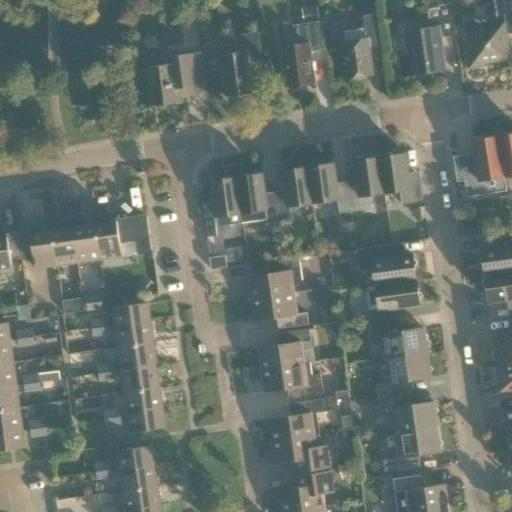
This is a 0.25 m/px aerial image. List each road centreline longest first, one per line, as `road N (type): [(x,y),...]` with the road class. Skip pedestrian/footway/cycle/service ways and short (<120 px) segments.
road 1 (residential): [(482,511),(425,112)]
road 2 (residential): [(177,147),(425,112)]
road 3 (residential): [(205,349),(177,147)]
road 4 (residential): [(0,181),(80,159),(177,147)]
